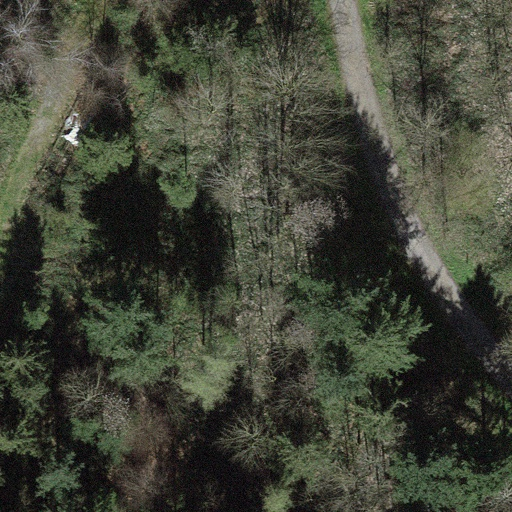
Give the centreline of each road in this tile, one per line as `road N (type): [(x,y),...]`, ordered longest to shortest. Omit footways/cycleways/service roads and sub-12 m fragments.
road 1 (track): [(353,0),(369,125),(511,383)]
road 2 (track): [(0,285),(44,141),(107,0)]
